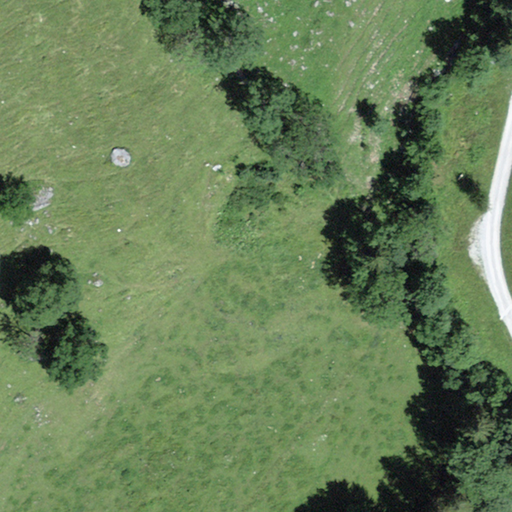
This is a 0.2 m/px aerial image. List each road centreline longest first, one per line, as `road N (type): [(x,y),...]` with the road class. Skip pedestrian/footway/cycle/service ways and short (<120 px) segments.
road 1 (track): [(498,0),(438,40),(403,102),(386,175),(388,249),(414,327),(459,414),(458,463),(432,511)]
road 2 (track): [(511,312),(498,280),(511,159)]
